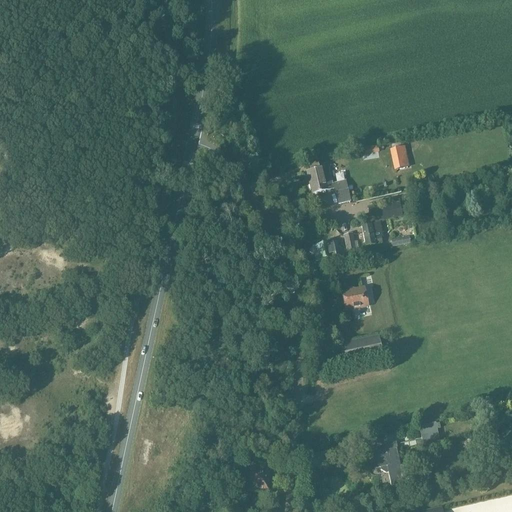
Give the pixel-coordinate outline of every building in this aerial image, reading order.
[(361,150),(362,156),(378,154),(377,147),(361,150)] [(405,148),(395,150),(389,151),(394,172),(410,169),(405,148)] [(312,195),(320,194),(327,192),(335,190),(339,206),(350,203),(351,203),(345,182),(332,185),(328,167),(307,173),(312,195)] [(368,209),(369,216),(359,218),(360,224),(365,248),(376,245),(376,246),(382,245),(378,223),(402,218),(400,204),(368,209)] [(353,235),(348,236),(342,237),(346,256),(357,254),(353,235)] [(390,241),(392,247),(410,243),(408,237),(408,236),(394,239),(394,240),(390,241)] [(333,244),(317,247),(317,248),(313,249),(311,250),(310,253),(313,255),(315,256),(316,262),(320,262),(336,258),(333,244)] [(342,294),(345,311),(367,307),(363,289),(342,294)] [(339,345),(343,365),(382,357),(378,337),(339,345)] [(437,430),(440,430),(439,425),(436,426),(436,424),(419,428),(423,448),(440,445),(437,430)] [(404,485),(396,450),(395,443),(376,448),(377,454),(372,455),(375,470),(386,468),(391,488),(404,485)] [(251,471),(249,488),(267,490),(269,473),(251,471)]
